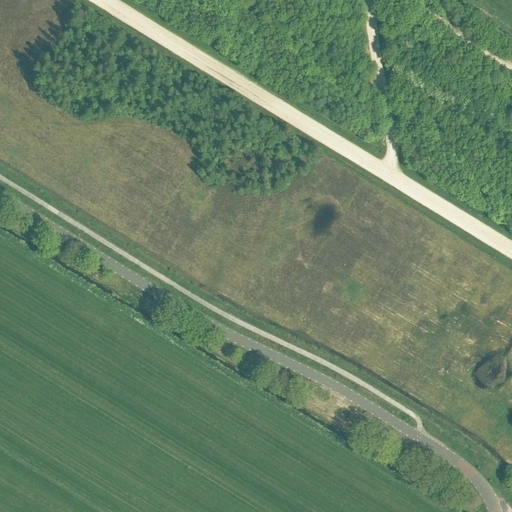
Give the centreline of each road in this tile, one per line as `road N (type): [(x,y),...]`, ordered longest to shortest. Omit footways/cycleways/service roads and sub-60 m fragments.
road 1 (tertiary): [(495,511),(482,484),(421,439),(202,320),(0,195)]
road 2 (track): [(511,250),(101,0)]
road 3 (unknown): [(369,0),(389,119),(387,173)]
road 4 (unknown): [(408,0),(511,70)]
